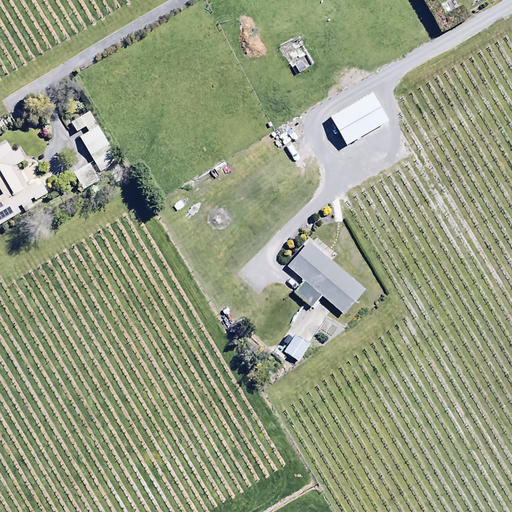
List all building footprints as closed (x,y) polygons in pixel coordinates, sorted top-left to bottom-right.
[(327,120),(343,146),(385,120),(370,94),(327,120)] [(69,124),(75,134),(83,129),(85,134),(77,138),(80,143),(98,174),(117,163),(88,113),(69,124)] [(12,152),(7,143),(0,147),(0,194),(1,196),(0,196),(0,224),(19,214),(16,209),(18,207),(20,210),(31,204),(29,201),(32,199),(33,202),(46,194),(37,179),(29,184),(21,170),(15,173),(12,168),(24,161),(16,149),(12,152)] [(88,165),(72,174),(82,191),(98,182),(88,165)] [(313,237),(285,268),(303,284),(293,295),(309,309),(321,297),(342,316),(362,293),(329,263),(335,257),(313,237)]
